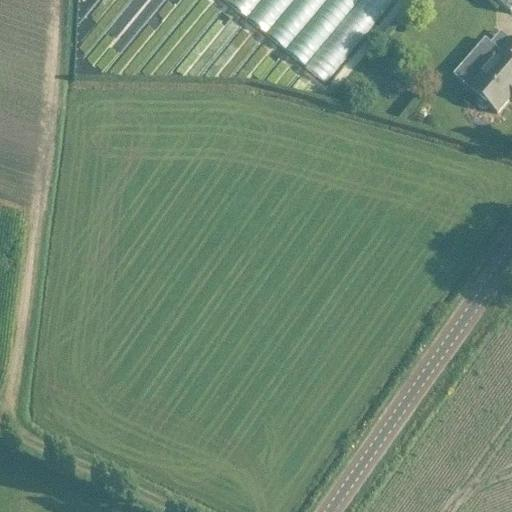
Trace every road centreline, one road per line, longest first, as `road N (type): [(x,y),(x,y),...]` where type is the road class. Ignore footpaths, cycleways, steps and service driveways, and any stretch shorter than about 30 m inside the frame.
road 1 (tertiary): [(325,511),(511,252)]
road 2 (track): [(171,511),(0,430)]
